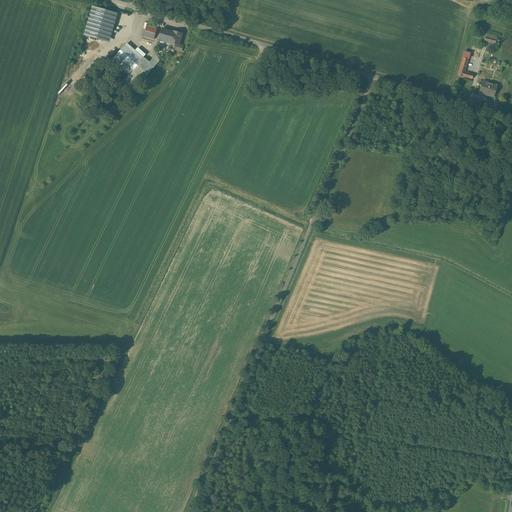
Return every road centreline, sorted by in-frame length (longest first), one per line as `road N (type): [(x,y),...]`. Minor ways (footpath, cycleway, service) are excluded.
road 1 (unclassified): [(186,511),(370,76)]
road 2 (unclassified): [(370,76),(114,0)]
road 3 (unclassified): [(511,118),(370,76)]
